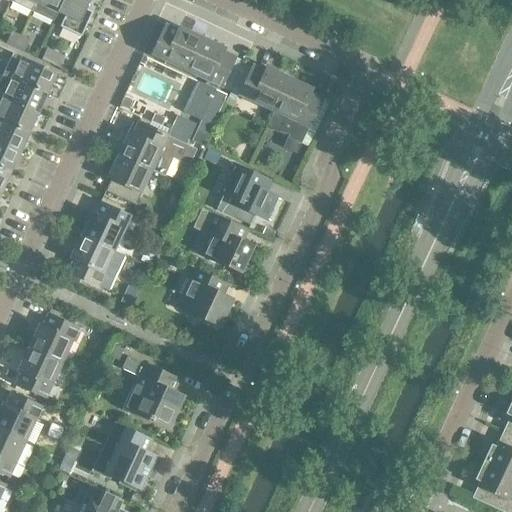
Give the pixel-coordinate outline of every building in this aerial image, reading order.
[(32,11),(36,0),(10,0),(10,1),(32,11)] [(53,22),(57,13),(63,0),(36,0),(32,11),(53,22)] [(90,0),(63,0),(57,13),(65,16),(60,27),(81,37),(92,12),(86,9),(90,0)] [(187,71),(202,38),(179,27),(178,30),(176,30),(167,26),(168,26),(158,21),(145,49),(153,53),(152,55),(187,71)] [(15,47),(20,36),(11,32),(6,43),(15,47)] [(29,40),(20,36),(15,47),(24,52),(29,40)] [(225,49),(202,38),(187,71),(230,91),(244,61),(243,61),(233,56),(233,57),(224,53),(225,52),(223,52),(225,49)] [(41,60),(59,68),(64,56),(47,48),(41,60)] [(57,73),(21,57),(13,53),(4,73),(45,92),(47,93),(57,73)] [(268,126),(269,124),(290,79),(266,68),(265,71),(263,70),(263,72),(254,68),(255,66),(253,66),(252,67),(244,63),(245,62),(244,61),(230,91),(225,103),(233,107),(239,95),(274,112),(267,125),(268,126)] [(47,93),(45,92),(4,73),(0,80),(0,95),(38,113),(47,93)] [(312,93),(310,92),(312,89),(290,79),(269,124),(271,126),(273,127),(276,129),(279,131),(281,132),(284,132),(286,133),(289,133),(283,148),(296,154),(301,144),(308,147),(330,101),(320,97),(320,98),(311,94),(312,93)] [(195,132),(205,136),(224,95),(214,90),(195,132)] [(29,133),(38,113),(0,95),(0,119),(26,132),(29,133)] [(164,119),(154,114),(150,122),(161,127),(164,119)] [(29,133),(26,132),(0,119),(0,143),(20,153),(29,133)] [(196,150),(167,136),(137,122),(132,134),(129,132),(119,154),(165,175),(173,158),(189,166),(196,150)] [(10,173),(20,153),(0,143),(0,167),(8,172),(10,173)] [(208,149),(203,159),(216,165),(221,155),(208,149)] [(164,177),(165,175),(119,154),(107,178),(111,180),(110,181),(106,190),(106,189),(105,191),(135,205),(151,171),(164,177)] [(232,199),(230,203),(266,219),(276,197),(265,192),(270,181),(231,163),(230,164),(234,166),(229,177),(231,178),(224,194),(218,191),(217,192),(232,199)] [(10,173),(8,172),(0,167),(0,191),(1,193),(10,173)] [(91,213),(86,223),(81,235),(114,250),(130,216),(100,202),(99,204),(95,213),(94,214),(91,213)] [(246,262),(253,246),(242,241),(247,230),(202,209),(193,228),(204,233),(202,237),(211,242),(204,256),(241,273),(243,268),(247,267),(246,262)] [(97,286),(114,250),(81,235),(70,258),(73,260),(72,261),(73,261),(69,270),(68,272),(97,286)] [(145,251),(140,261),(149,265),(154,256),(145,251)] [(140,264),(134,276),(142,280),(148,268),(140,264)] [(227,284),(194,269),(189,280),(185,278),(179,293),(182,294),(177,307),(188,312),(193,319),(197,316),(221,327),(232,303),(229,298),(222,294),(227,284)] [(39,325),(29,348),(62,363),(78,328),(48,314),(47,316),(43,325),(42,326),(39,325)] [(112,345),(104,363),(116,368),(124,351),(112,345)] [(45,398),(62,363),(29,348),(18,370),(21,372),(16,384),(45,398)] [(140,377),(137,383),(127,379),(114,406),(148,421),(149,419),(169,428),(183,397),(179,395),(173,397),(172,392),(173,390),(172,390),(176,381),(177,381),(178,379),(127,356),(121,368),(140,377)] [(80,377),(76,385),(86,390),(90,382),(80,377)] [(2,404),(0,408),(0,430),(25,442),(41,407),(11,393),(10,395),(11,396),(7,404),(6,404),(6,405),(2,404)] [(511,398),(505,414),(509,416),(507,422),(508,423),(504,431),(503,431),(502,432),(511,435),(511,398)] [(136,487),(140,489),(146,477),(150,478),(153,471),(149,469),(155,457),(136,448),(136,447),(135,447),(141,435),(141,436),(142,435),(118,424),(97,469),(120,480),(118,484),(134,491),(136,487)] [(0,472),(9,476),(25,442),(0,430),(0,472)] [(511,435),(502,432),(502,433),(503,433),(499,441),(498,441),(495,447),(491,444),(482,462),(511,475),(511,435)] [(511,511),(511,475),(482,462),(474,480),(479,482),(471,498),(503,511),(511,511)] [(116,511),(122,500),(89,485),(76,511),(116,511)]
